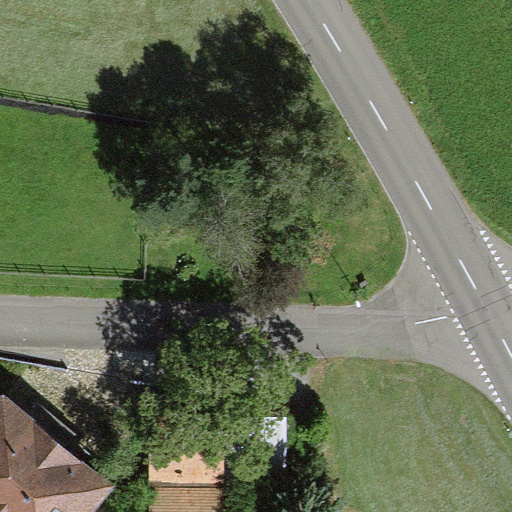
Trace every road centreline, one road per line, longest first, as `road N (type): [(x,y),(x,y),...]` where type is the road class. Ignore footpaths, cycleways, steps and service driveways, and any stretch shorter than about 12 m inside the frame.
road 1 (residential): [(0,319),(318,330),(418,324),(486,306)]
road 2 (tertiary): [(302,0),(486,306)]
